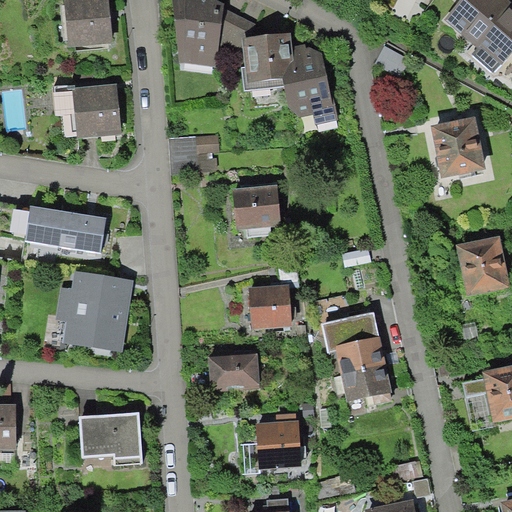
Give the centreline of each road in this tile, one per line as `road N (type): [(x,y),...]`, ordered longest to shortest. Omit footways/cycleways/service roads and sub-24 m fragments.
road 1 (residential): [(295,0),(351,28),(447,511)]
road 2 (residential): [(170,389),(158,187)]
road 3 (residential): [(158,187),(139,0)]
road 4 (residential): [(0,372),(170,389)]
road 5 (residential): [(158,187),(0,164)]
road 6 (residential): [(170,389),(181,511)]
